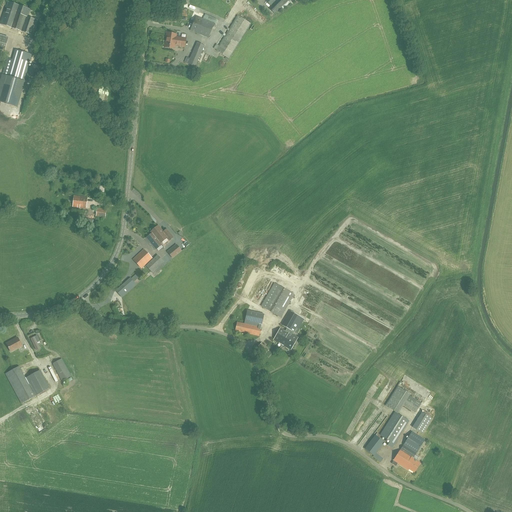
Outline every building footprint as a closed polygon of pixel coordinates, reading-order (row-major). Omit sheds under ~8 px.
[(288,0),(277,0),(269,9),(274,14),(288,0)] [(0,23),(0,24),(32,35),(38,21),(28,17),(31,10),(7,2),(0,23)] [(196,16),(190,30),(208,38),(214,24),(196,16)] [(250,24),(238,16),(219,46),(216,44),(214,48),(217,50),(216,51),(229,59),(250,24)] [(166,40),(185,43),(186,39),(177,37),(176,37),(176,34),(167,33),(166,40)] [(8,38),(0,35),(0,50),(4,52),(8,38)] [(185,43),(166,40),(165,47),(174,49),(174,45),(176,45),(176,46),(184,47),(185,43)] [(204,46),(197,43),(190,59),(187,58),(185,62),(195,67),(204,46)] [(1,78),(0,83),(0,102),(17,107),(25,81),(24,81),(32,54),(15,50),(12,60),(7,59),(1,78)] [(86,209),(87,197),(74,196),(72,207),(86,209)] [(106,210),(97,208),(96,216),(105,218),(106,210)] [(158,226),(151,232),(152,233),(153,233),(161,243),(167,238),(169,241),(173,237),(168,232),(166,229),(163,232),(160,228),(158,226)] [(153,233),(152,233),(147,238),(156,249),(162,245),(160,243),(161,243),(153,233)] [(182,251),(177,245),(167,252),(173,259),(182,251)] [(152,258),(144,249),(133,260),(141,269),(152,258)] [(157,275),(168,264),(162,258),(150,269),(157,275)] [(123,285),(116,291),(122,298),(128,292),(136,285),(134,282),(140,276),(137,273),(131,279),(123,286),(123,285)] [(281,318),(294,294),(274,283),(261,306),(281,318)] [(264,314),(247,311),(244,324),(237,322),(235,331),(259,336),(264,314)] [(280,328),(273,340),(282,345),(291,350),(298,337),(293,334),(294,332),(302,318),(291,311),(283,326),(287,328),(285,331),(280,328)] [(312,340),(315,334),(309,330),(306,336),(312,340)] [(18,348),(22,346),(17,338),(6,344),(11,352),(18,348)] [(268,350),(261,343),(257,348),(264,355),(268,350)] [(71,376),(61,359),(53,364),(62,381),(71,376)] [(19,366),(5,374),(22,404),(50,388),(40,371),(25,378),(19,366)] [(395,412),(380,435),(391,442),(389,446),(392,448),(394,444),(409,421),(400,415),(398,414),(404,405),(405,406),(415,412),(421,403),(417,401),(411,397),(409,396),(410,394),(399,387),(386,406),(395,412)] [(49,424),(53,422),(45,407),(41,409),(45,417),(49,424)] [(422,412),(413,427),(420,432),(423,434),(433,419),(432,419),(430,417),(422,412)] [(412,432),(401,449),(391,463),(396,466),(397,463),(408,470),(409,469),(414,472),(420,464),(413,459),(424,440),(412,432)] [(373,456),(374,456),(373,457),(381,463),(384,459),(376,453),(384,442),(375,436),(365,449),(373,456)]
